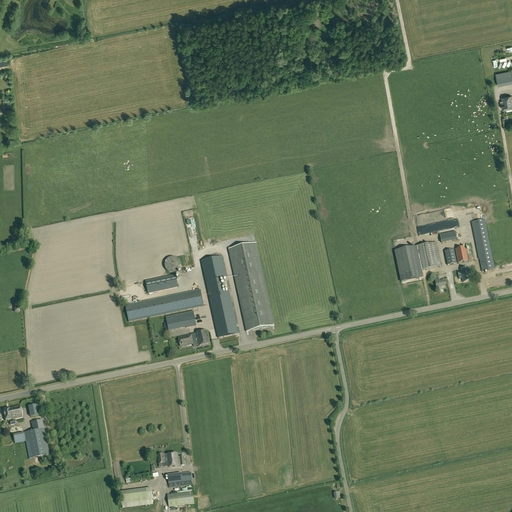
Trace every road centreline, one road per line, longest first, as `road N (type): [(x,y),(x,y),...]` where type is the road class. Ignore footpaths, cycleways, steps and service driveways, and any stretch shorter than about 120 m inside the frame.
road 1 (tertiary): [(0,399),(333,329)]
road 2 (unclassified): [(350,511),(336,437),(347,396),(333,329)]
road 3 (tertiary): [(333,329),(511,290)]
